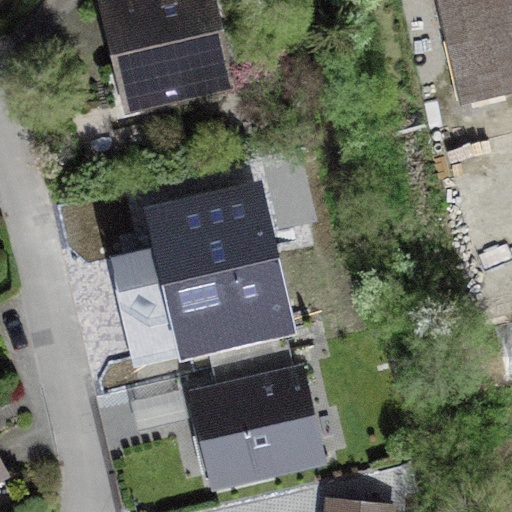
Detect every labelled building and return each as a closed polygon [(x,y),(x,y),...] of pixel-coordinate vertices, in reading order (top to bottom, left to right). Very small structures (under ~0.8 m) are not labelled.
[(218,0),(131,0),(106,7),(134,117),(241,89),(218,0)] [(511,0),(442,0),(467,108),(511,97),(511,0)] [(192,189),(134,203),(142,234),(200,220),(192,189)] [(274,221),(180,241),(204,354),(299,334),(274,221)] [(312,370),(200,395),(223,498),(335,473),(312,370)] [(0,443),(0,493),(21,483),(0,443)]
